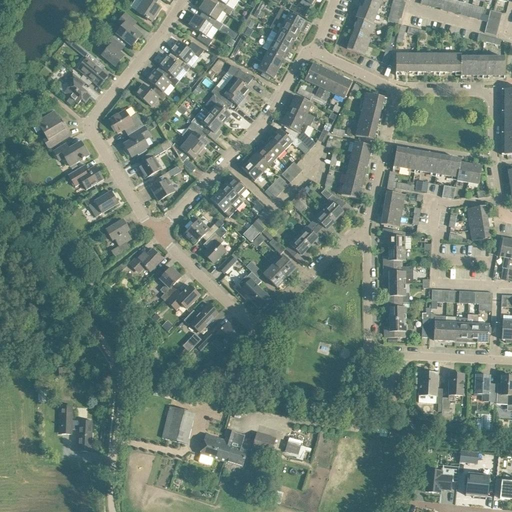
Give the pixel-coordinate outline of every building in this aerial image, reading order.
[(158,0),(140,0),(143,2),(136,12),(146,18),(145,19),(147,21),(148,20),(151,22),(160,9),(155,5),(158,0)] [(206,0),(199,10),(211,18),(207,23),(196,15),(195,16),(212,27),(219,31),(223,26),(216,21),(223,12),(229,16),(206,0)] [(206,0),(205,0),(206,0),(223,11),(229,16),(230,15),(232,12),(233,10),(227,6),(230,0),(238,0),(239,1),(240,0),(239,0),(216,0),(221,3),(218,8),(206,0)] [(362,0),(359,8),(376,14),(380,4),(369,0),(362,0)] [(307,13),(296,7),(294,12),(304,18),(307,13)] [(375,26),(376,25),(373,24),(376,14),(359,8),(356,18),(358,19),(375,26)] [(261,11),(258,9),(254,16),(257,18),(258,16),(262,18),(265,14),(261,11)] [(275,18),(300,32),(301,29),(304,30),(307,25),(305,23),(305,22),(289,14),(281,9),(275,18)] [(490,11),(489,17),(500,19),(502,14),(490,11)] [(136,23),(128,17),(125,14),(117,24),(122,27),(116,34),(132,47),(141,35),(132,28),(136,23)] [(195,16),(189,26),(200,34),(197,39),(208,47),(212,41),(211,40),(206,36),(212,27),(195,16)] [(294,42),(300,32),(275,18),(270,28),(279,33),(294,42)] [(372,36),(375,26),(358,19),(354,29),(372,36)] [(487,22),(486,28),(497,30),(499,24),(487,22)] [(486,28),(484,33),(496,36),(497,30),(486,28)] [(368,46),(372,36),(354,29),(351,39),(368,46)] [(230,30),(226,36),(232,40),(234,41),(237,35),(230,30)] [(124,48),(112,39),(104,32),(99,39),(109,47),(102,56),(115,67),(124,56),(120,53),(124,48)] [(289,51),(294,42),(279,33),(274,42),(267,39),(289,51)] [(394,38),(389,36),(386,47),(392,48),(394,38)] [(289,51),(267,39),(262,48),(268,52),(284,60),(289,51)] [(351,39),(347,50),(364,56),(368,46),(351,39)] [(204,51),(192,43),(187,49),(179,42),(171,51),(191,67),(187,64),(194,55),(198,58),(204,51)] [(159,65),(168,73),(179,82),(175,78),(182,70),(187,73),(191,67),(171,51),(179,59),(176,63),(167,56),(159,65)] [(102,64),(94,58),(88,52),(83,58),(86,60),(78,70),(99,87),(107,76),(98,69),(102,64)] [(268,52),(263,61),(279,70),(284,60),(268,52)] [(387,66),(391,56),(391,54),(386,52),(385,54),(381,63),(387,66)] [(396,63),(396,73),(460,73),(461,76),(504,77),(504,58),(461,58),(461,55),(396,55),(396,63)] [(263,74),(261,76),(268,80),(270,77),(273,80),(279,70),(263,61),(257,71),(263,74)] [(315,86),(323,69),(313,64),(305,81),(315,86)] [(253,79),(231,66),(228,73),(233,77),(227,84),(247,101),(250,98),(247,95),(251,90),(247,86),(253,79)] [(318,104),(324,90),(332,74),(323,69),(315,86),(319,88),(315,96),(310,94),(308,99),(318,104)] [(155,70),(147,80),(163,93),(171,84),(175,87),(179,82),(168,73),(164,77),(155,70)] [(207,75),(211,79),(215,74),(211,70),(207,75)] [(85,84),(72,73),(65,82),(70,86),(64,93),(78,104),(81,100),(85,104),(91,97),(81,89),(85,84)] [(324,90),(325,91),(334,95),(342,79),(332,74),(324,90)] [(352,83),(342,79),(334,95),(344,100),(348,92),(352,83)] [(163,93),(147,80),(156,87),(152,92),(143,85),(135,94),(151,107),(159,98),(163,101),(167,96),(163,93)] [(179,82),(175,87),(184,95),(188,89),(179,82)] [(216,86),(211,93),(214,95),(219,99),(221,100),(229,108),(233,103),(238,107),(242,102),(245,104),(247,101),(227,84),(222,91),(216,86)] [(310,94),(308,93),(299,89),(297,94),(308,99),(310,94)] [(366,94),(362,108),(380,113),(384,99),(366,94)] [(207,104),(203,109),(209,114),(223,125),(230,116),(226,112),(217,105),(221,100),(219,99),(214,95),(207,104)] [(305,101),(296,96),(291,106),(315,118),(307,114),(312,105),(309,103),(305,101)] [(182,105),(177,111),(183,116),(188,110),(182,105)] [(315,118),(291,106),(286,116),(308,127),(310,128),(315,118)] [(362,108),(359,123),(377,127),(380,113),(362,108)] [(37,120),(31,124),(36,133),(41,130),(47,139),(44,142),(48,149),(63,140),(71,135),(65,124),(60,127),(56,121),(59,120),(54,113),(53,114),(51,111),(43,117),(37,120)] [(144,126),(141,123),(136,114),(129,119),(125,111),(109,120),(117,134),(128,128),(132,134),(144,126)] [(214,141),(221,133),(218,130),(223,125),(209,114),(202,123),(196,118),(192,123),(214,141)] [(298,134),(303,137),(304,134),(308,127),(286,116),(281,126),(298,134)] [(214,142),(214,141),(192,123),(188,128),(189,129),(182,137),(187,141),(203,154),(206,151),(203,149),(208,144),(203,140),(206,136),(214,142)] [(326,123),(318,140),(318,141),(323,143),(332,126),(326,123)] [(377,127),(359,123),(355,137),(373,141),(377,127)] [(132,134),(135,139),(124,145),(132,157),(148,148),(143,140),(150,136),(144,126),(132,134)] [(293,143),(279,130),(272,138),(285,151),(292,144),(293,143)] [(298,134),(295,139),(296,139),(301,143),(310,151),(314,147),(315,145),(309,139),(304,134),(303,137),(298,134)] [(272,138),(264,146),(277,158),(285,151),(272,138)] [(293,143),(292,144),(296,148),(297,147),(301,143),(296,139),(293,143)] [(174,144),(172,147),(175,152),(179,159),(182,164),(183,164),(186,160),(189,156),(194,160),(198,155),(201,157),(203,154),(187,141),(184,145),(181,143),(178,146),(174,144)] [(65,145),(57,150),(54,152),(59,161),(64,158),(70,168),(89,156),(81,142),(69,150),(65,145)] [(168,142),(161,147),(164,152),(172,147),(168,142)] [(301,143),(297,147),(298,148),(305,155),(310,151),(301,143)] [(372,147),(354,143),(351,153),(369,158),(372,147)] [(264,146),(257,153),(270,166),(272,168),(276,165),(273,162),(277,158),(264,146)] [(478,185),(482,167),(460,163),(461,160),(396,149),(393,167),(457,178),(457,181),(478,185)] [(144,163),(138,167),(145,180),(154,174),(161,170),(154,158),(158,156),(155,150),(144,157),(141,158),(144,163)] [(257,153),(249,161),(262,174),(270,166),(257,153)] [(367,168),(369,158),(351,153),(349,164),(367,168)] [(244,162),(239,167),(242,169),(241,169),(254,182),(261,175),(262,174),(249,161),(246,164),(244,162)] [(298,175),(302,171),(295,164),(293,163),(292,164),(289,167),(298,175)] [(367,168),(349,164),(346,175),(364,179),(367,168)] [(79,169),(71,174),(68,176),(75,188),(82,183),(86,191),(103,180),(95,166),(82,174),(79,169)] [(178,166),(168,173),(171,178),(182,172),(178,166)] [(294,180),(298,175),(289,167),(288,169),(285,171),(294,180)] [(285,171),(281,175),(283,177),(290,184),(294,180),(285,171)] [(157,186),(151,190),(159,202),(175,192),(170,183),(168,180),(171,178),(168,173),(155,181),(158,186),(157,186)] [(346,175),(344,185),(362,190),(364,179),(346,175)] [(234,177),(226,185),(239,198),(239,197),(242,199),(244,197),(242,195),(247,190),(234,177)] [(281,179),(279,178),(275,182),(284,190),(288,186),(281,179)] [(416,181),(416,191),(428,192),(429,182),(416,181)] [(275,182),(274,183),(271,186),(280,194),(284,190),(275,182)] [(226,185),(218,193),(236,210),(244,203),(239,198),(226,185)] [(344,185),(341,196),(359,200),(362,190),(344,185)] [(271,186),(267,190),(269,192),(266,195),(270,199),(271,199),(276,198),(280,194),(271,186)] [(307,186),(304,189),(309,194),(312,190),(308,186),(307,186)] [(95,218),(102,214),(110,210),(118,204),(111,192),(97,201),(94,195),(84,202),(87,207),(88,206),(95,218)] [(403,206),(404,195),(386,192),(385,203),(403,206)] [(211,201),(224,213),(229,218),(236,210),(218,193),(211,201)] [(330,203),(323,210),(335,222),(340,216),(344,220),(354,210),(346,204),(339,200),(332,195),(327,200),(330,203)] [(296,197),(290,204),(300,213),(306,207),(296,197)] [(253,204),(262,213),(266,208),(257,200),(253,204)] [(401,217),(403,206),(385,203),(383,214),(401,217)] [(255,206),(251,210),(258,216),(262,213),(255,206)] [(487,217),(485,207),(467,209),(469,220),(487,217)] [(323,210),(315,219),(311,223),(326,238),(333,231),(330,227),(335,222),(323,210)] [(283,211),(277,217),(280,219),(281,220),(287,214),(286,214),(283,211)] [(399,228),(401,217),(383,214),(381,225),(399,228)] [(487,217),(469,220),(470,231),(488,228),(487,217)] [(264,222),(260,218),(251,227),(255,231),(264,222)] [(108,224),(98,230),(100,234),(106,231),(112,242),(115,240),(119,247),(112,250),(117,257),(124,254),(123,252),(130,248),(126,243),(131,240),(124,227),(127,226),(123,220),(110,228),(108,224)] [(188,231),(184,235),(195,245),(205,235),(209,239),(215,233),(219,229),(214,225),(209,230),(205,225),(199,220),(197,222),(194,225),(190,221),(184,227),(188,231)] [(259,234),(260,235),(262,233),(265,230),(268,226),(264,222),(255,231),(259,234)] [(311,223),(298,236),(309,248),(315,242),(319,246),(326,238),(311,223)] [(270,224),(268,226),(265,230),(277,241),(279,239),(276,236),(278,234),(273,229),(274,227),(273,227),(270,224)] [(209,239),(203,245),(207,250),(203,254),(213,264),(220,256),(225,251),(220,246),(224,242),(221,239),(227,232),(221,227),(219,229),(215,233),(209,239)] [(251,227),(242,236),(250,243),(259,234),(255,231),(251,227)] [(488,228),(470,231),(472,242),(490,239),(488,228)] [(405,249),(404,237),(404,233),(401,233),(388,230),(383,229),(383,242),(388,242),(389,250),(405,249)] [(271,242),(269,244),(280,255),(285,250),(277,241),(265,230),(262,233),(271,242)] [(449,235),(448,241),(460,243),(461,237),(449,235)] [(298,236),(290,245),(286,250),(300,265),(308,257),(304,253),(309,248),(298,236)] [(511,241),(502,239),(499,257),(504,258),(502,268),(508,269),(509,264),(510,259),(511,248),(511,241)] [(140,254),(129,265),(139,275),(145,268),(150,272),(155,267),(162,260),(152,250),(149,254),(144,249),(140,254)] [(405,261),(405,249),(389,250),(389,257),(383,257),(383,267),(401,267),(401,261),(405,261)] [(231,257),(219,269),(224,274),(236,262),(238,259),(233,254),(231,257)] [(287,279),(296,269),(289,262),(282,256),(273,266),(287,279)] [(246,267),(251,273),(257,278),(262,273),(251,262),(250,263),(248,262),(244,266),(246,267)] [(273,266),(263,275),(277,289),(287,279),(273,266)] [(401,267),(383,267),(383,277),(389,277),(389,285),(405,285),(405,273),(401,273),(401,267)] [(171,268),(160,280),(165,285),(160,290),(164,294),(162,297),(166,302),(175,292),(177,290),(173,286),(181,278),(171,268)] [(268,298),(261,291),(257,286),(261,282),(257,278),(251,273),(247,277),(250,281),(244,287),(241,283),(235,289),(245,299),(247,297),(258,308),(260,306),(263,308),(268,303),(266,300),(268,298)] [(405,294),(405,285),(389,285),(389,293),(384,293),(384,303),(402,303),(402,302),(409,302),(409,294),(405,294)] [(175,292),(166,302),(176,311),(182,305),(186,310),(200,296),(190,287),(180,297),(175,292)] [(402,308),(402,303),(384,303),(384,313),(389,313),(389,320),(405,320),(405,308),(402,308)] [(186,318),(184,321),(188,326),(190,324),(200,333),(218,314),(208,304),(198,315),(193,311),(186,318)] [(446,317),(436,316),(436,314),(431,314),(431,320),(430,328),(434,328),(433,341),(445,341),(446,317)] [(467,324),(466,342),(477,343),(478,325),(478,317),(478,316),(467,315),(467,318),(467,324)] [(446,317),(445,341),(455,342),(456,324),(446,323),(446,317)] [(456,324),(455,342),(466,342),(467,324),(467,318),(456,317),(456,324)] [(478,325),(477,343),(488,344),(488,334),(490,334),(491,328),(489,328),(489,325),(484,325),(485,322),(481,317),(478,317),(478,325)] [(405,322),(405,320),(389,320),(389,328),(384,328),(384,338),(405,338),(405,332),(406,332),(405,322)] [(422,320),(422,338),(429,338),(430,328),(431,320),(424,320),(422,320)] [(511,340),(511,322),(502,322),(501,340),(506,340),(506,343),(511,344),(511,341),(511,340)] [(230,352),(231,352),(244,339),(238,333),(237,334),(227,324),(228,324),(227,323),(215,336),(225,346),(220,350),(226,356),(230,352)] [(201,340),(195,346),(200,351),(213,338),(208,333),(201,340)] [(195,346),(201,340),(195,334),(183,347),(189,353),(195,346)] [(425,403),(436,404),(442,404),(442,390),(436,389),(437,374),(420,373),(419,395),(426,395),(425,403)] [(463,385),(463,375),(449,375),(449,385),(448,401),(454,402),(454,396),(462,396),(463,385)] [(476,376),(475,395),(483,395),(482,402),(492,402),(491,410),(494,410),(495,388),(489,388),(489,377),(476,376)] [(511,377),(501,377),(501,385),(497,384),(496,405),(511,405),(511,377)] [(71,421),(72,407),(60,406),(59,418),(62,418),(61,434),(71,435),(71,430),(79,430),(78,452),(90,452),(91,422),(71,421)] [(194,414),(170,408),(162,439),(186,445),(194,414)] [(451,423),(451,422),(452,411),(442,410),(441,422),(451,423)] [(227,430),(225,437),(226,437),(225,441),(232,443),(226,463),(242,468),(248,451),(238,448),(239,446),(241,447),(244,436),(236,434),(236,433),(228,430),(227,430)] [(276,439),(257,433),(252,449),(271,455),(276,439)] [(225,441),(206,435),(200,455),(226,463),(232,443),(225,441)] [(287,455),(298,457),(300,444),(289,443),(287,455)] [(460,451),(459,463),(467,464),(477,465),(478,453),(460,451)] [(452,477),(442,476),(442,472),(427,470),(425,492),(440,494),(440,490),(450,491),(452,477)] [(467,474),(465,496),(487,498),(489,476),(467,474)] [(501,483),(500,499),(511,500),(511,482),(501,481),(501,483)]
